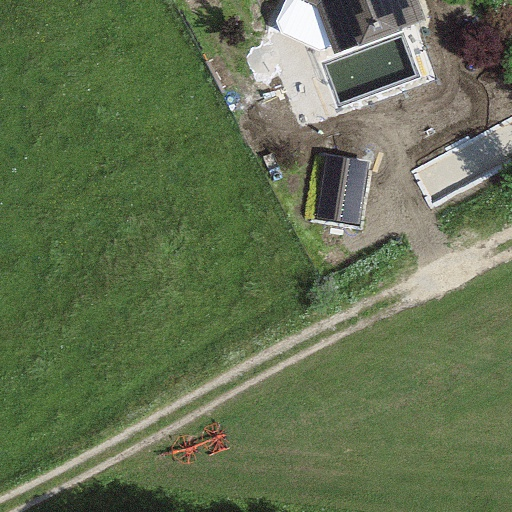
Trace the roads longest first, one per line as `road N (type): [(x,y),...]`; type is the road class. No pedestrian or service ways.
road 1 (track): [(0,504),(357,326)]
road 2 (track): [(511,249),(357,326)]
